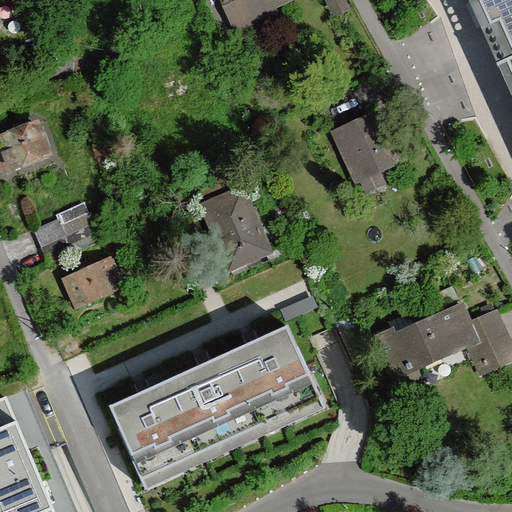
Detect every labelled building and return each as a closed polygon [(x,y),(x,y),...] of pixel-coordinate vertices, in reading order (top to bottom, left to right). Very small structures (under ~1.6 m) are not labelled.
[(222,0),(240,37),(258,28),(253,15),(285,0),(222,0)] [(349,10),(343,0),(326,0),(336,17),(349,10)] [(511,0),(461,0),(511,109),(511,0)] [(182,48),(149,64),(152,70),(142,75),(158,109),(201,89),(182,48)] [(35,117),(0,131),(0,143),(0,144),(0,166),(2,172),(50,152),(35,117)] [(371,118),(337,133),(359,180),(399,162),(391,144),(384,146),(371,118)] [(273,252),(244,184),(199,203),(228,270),(273,252)] [(60,218),(34,230),(49,263),(104,238),(91,211),(63,223),(60,218)] [(109,255),(62,277),(77,310),(124,288),(109,255)] [(478,339),(472,326),(463,305),(398,335),(395,328),(375,337),(399,391),(419,382),(413,369),(478,339)] [(472,326),(478,339),(491,367),(511,357),(511,346),(497,314),(472,326)] [(328,409),(289,323),(104,407),(143,493),(328,409)] [(354,326),(340,332),(353,360),(366,354),(354,326)] [(32,407),(0,421),(0,466),(48,445),(32,407)]
